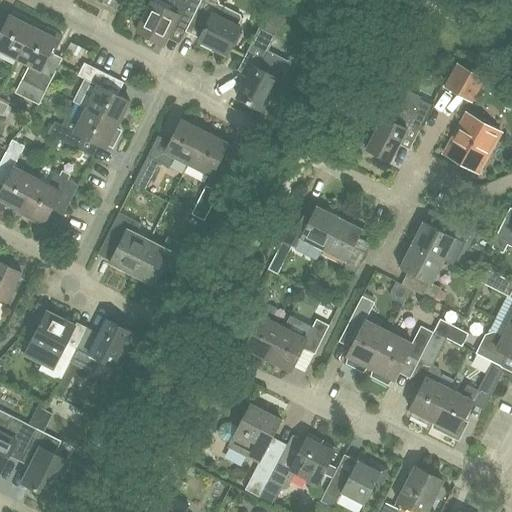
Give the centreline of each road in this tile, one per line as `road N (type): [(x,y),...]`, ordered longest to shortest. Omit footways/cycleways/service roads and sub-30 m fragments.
road 1 (residential): [(192,357),(248,372),(368,433),(375,418),(476,469),(500,467)]
road 2 (residential): [(72,271),(166,87)]
road 3 (residential): [(166,87),(174,70),(32,0)]
road 4 (residential): [(192,357),(151,318),(72,271)]
road 5 (residential): [(407,207),(426,171),(476,197),(511,182)]
